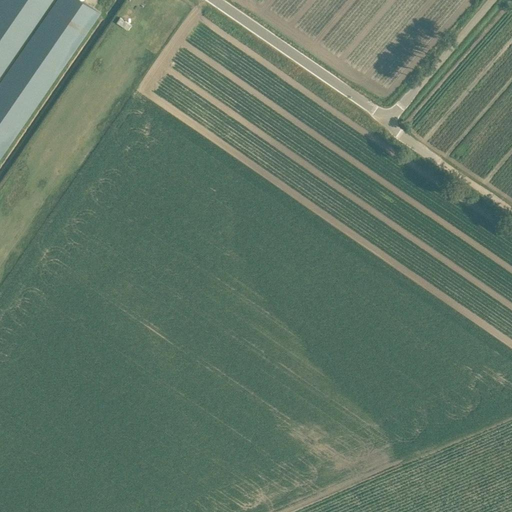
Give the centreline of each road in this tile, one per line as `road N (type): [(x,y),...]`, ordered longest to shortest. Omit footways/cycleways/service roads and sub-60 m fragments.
road 1 (unclassified): [(384,120),(205,0)]
road 2 (unclassified): [(384,120),(491,0)]
road 3 (track): [(511,205),(384,120)]
